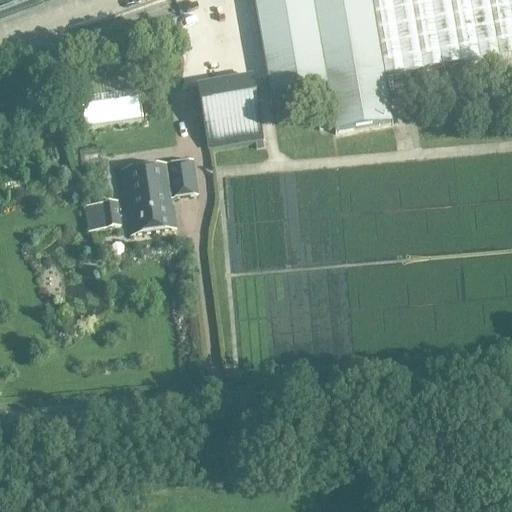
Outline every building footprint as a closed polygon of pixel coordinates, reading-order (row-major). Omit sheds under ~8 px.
[(393,124),(384,76),(511,53),(511,0),(252,0),(270,97),(326,87),(335,134),(393,124)] [(135,76),(77,84),(83,132),(141,123),(135,76)] [(252,78),(197,87),(208,150),(263,141),(252,78)] [(100,150),(78,153),(80,166),(101,164),(100,150)] [(191,163),(121,173),(130,239),(176,232),(171,201),(179,200),(196,197),(191,163)] [(100,207),(86,210),(90,235),(105,233),(121,231),(117,205),(100,207)]
